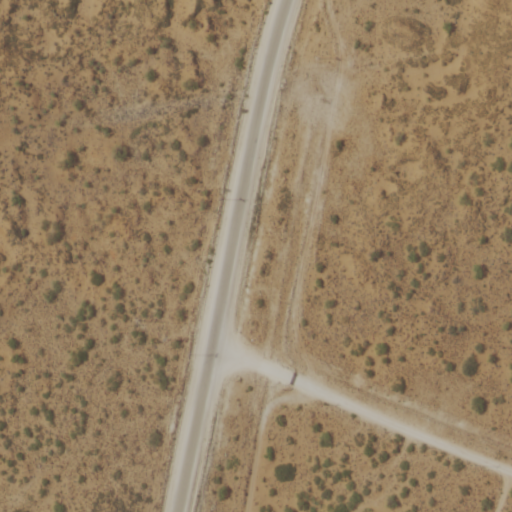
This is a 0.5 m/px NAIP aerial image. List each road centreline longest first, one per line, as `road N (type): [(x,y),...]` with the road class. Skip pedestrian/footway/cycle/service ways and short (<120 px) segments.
road 1 (secondary): [(176,511),(286,0)]
road 2 (residential): [(511,474),(211,344)]
